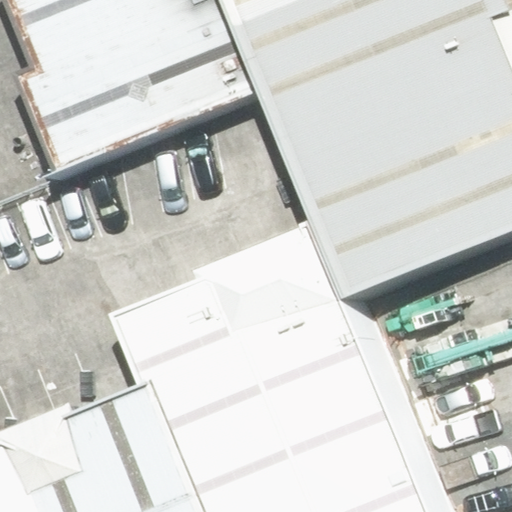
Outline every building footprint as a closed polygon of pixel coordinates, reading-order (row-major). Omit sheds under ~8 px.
[(226,16),(219,0),(35,0),(68,80),(226,16)] [(511,0),(251,0),(306,134),(511,51),(511,0)] [(261,98),(226,16),(68,80),(102,163),(261,98)] [(511,51),(306,134),(369,291),(511,234),(511,51)] [(163,382),(0,448),(0,511),(459,511),(343,230),(135,314),(163,382)]
